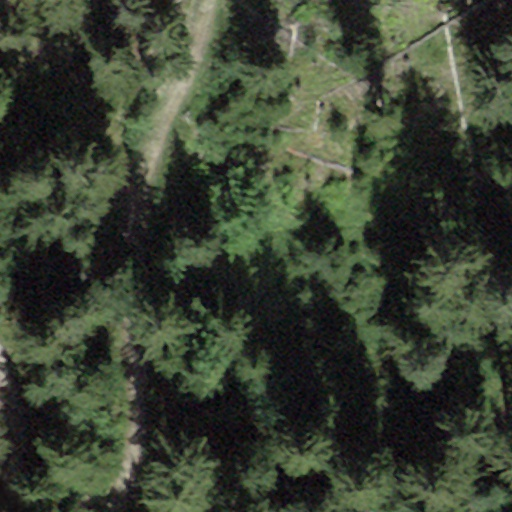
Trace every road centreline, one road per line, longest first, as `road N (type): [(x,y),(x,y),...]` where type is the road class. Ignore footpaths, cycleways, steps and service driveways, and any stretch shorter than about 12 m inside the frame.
road 1 (track): [(108,511),(134,453),(135,204),(210,0)]
road 2 (track): [(0,393),(10,432),(7,511)]
